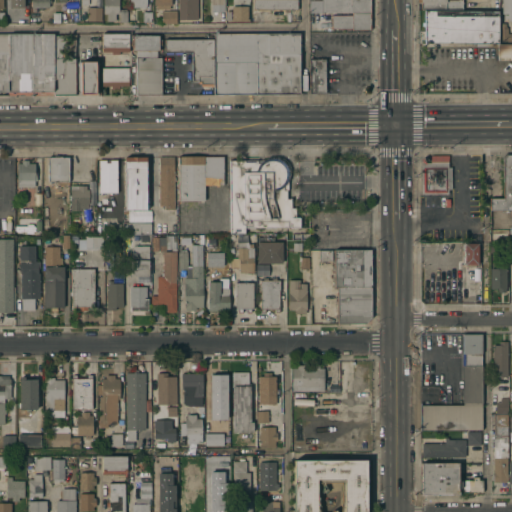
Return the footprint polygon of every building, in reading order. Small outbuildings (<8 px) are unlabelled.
[(50,0),(50,3),(49,3),(49,7),(36,7),(36,10),(33,10),(33,7),(31,7),(31,0),(50,0)] [(119,0),(119,13),(115,13),(115,20),(106,20),(106,13),(103,13),(103,0),(119,0)] [(128,0),(128,8),(145,7),(145,0),(128,0)] [(154,0),(171,0),(171,4),(169,4),(169,8),(156,8),(156,4),(154,4),(154,0)] [(179,0),(196,0),(196,18),(179,19),(179,0)] [(224,0),(224,11),(211,11),(211,0),(224,0)] [(297,0),(297,9),(253,8),(253,0),(297,0)] [(352,13),(352,12),(310,11),(310,0),(370,0),(370,13),(352,13)] [(462,0),(462,8),(421,8),(421,0),(462,0)] [(502,0),(511,0),(511,17),(507,17),(507,13),(502,13),(502,0)] [(232,19),(232,5),(248,5),(248,19),(232,19)] [(18,21),(5,21),(5,7),(18,6),(18,21)] [(101,20),(88,20),(88,6),(102,6),(101,20)] [(152,22),(143,21),(143,10),(152,10),(152,22)] [(162,22),(162,10),(176,10),(176,22),(162,22)] [(476,42),(425,42),(425,25),(423,25),(423,21),(425,21),(425,10),(498,10),(498,43),(497,43),(497,42),(492,42),(492,46),(476,46),(476,42)] [(54,21),(51,21),(51,12),(54,12),(61,12),(61,21),(54,21)] [(370,29),(352,29),(352,28),(332,28),(332,14),(352,14),(352,13),(370,13),(370,29)] [(506,26),(508,26),(507,32),(511,32),(511,40),(501,40),(501,22),(506,22),(506,26)] [(119,51),(119,53),(111,53),(111,51),(102,51),(101,33),(128,33),(129,51),(119,51)] [(213,33),(299,33),(299,93),(214,93),(213,33)] [(32,34),(32,94),(8,94),(8,91),(7,91),(7,34),(32,34)] [(54,94),(32,94),(32,34),(54,34),(54,35),(54,94)] [(159,49),(157,49),(156,57),(161,57),(161,93),(136,93),(137,56),(135,56),(135,49),(132,49),(133,34),(159,34),(159,49)] [(65,35),(65,57),(75,57),(75,94),(54,94),(54,35),(65,35)] [(192,51),(182,51),(182,53),(175,53),(175,51),(173,51),(173,53),(166,53),(166,51),(165,51),(165,38),(192,38),(192,51)] [(212,85),(201,85),(201,83),(198,83),(198,79),(192,79),(192,51),(192,38),(212,38),(212,85)] [(511,59),(497,59),(497,43),(498,43),(511,43),(511,59)] [(325,92),(309,92),(309,58),(325,58),(325,92)] [(94,94),(94,62),(77,61),(77,94),(94,94)] [(129,85),(119,85),(119,88),(111,88),(111,85),(101,85),(101,67),(129,67),(129,85)] [(511,216),(511,209),(490,209),(490,197),(503,197),(503,158),(505,155),(511,155),(511,216)] [(125,209),(125,156),(146,156),(146,209),(125,209)] [(159,156),(174,156),(174,208),(165,208),(165,205),(159,205),(159,156)] [(179,200),(179,162),(179,156),(203,156),(203,192),(203,200),(179,200)] [(203,192),(203,156),(223,156),(223,184),(207,184),(207,192),(203,192)] [(48,180),(48,157),(69,157),(69,180),(48,180)] [(255,227),(255,226),(244,226),(245,233),(230,233),(230,159),(255,159),(263,159),(266,158),(269,157),(272,157),(275,157),(280,159),(283,161),(285,163),(285,165),(287,168),(287,170),(288,174),(288,176),(287,179),(286,181),(288,181),(288,189),(285,189),(285,198),(291,198),(291,207),(295,207),(295,216),(300,216),(300,226),(289,226),(286,226),(266,226),(266,227),(256,227),(255,227)] [(17,186),(17,162),(20,162),(20,159),(28,159),(28,162),(35,162),(35,186),(17,186)] [(98,192),(99,159),(117,159),(117,192),(98,192)] [(448,161),(448,166),(451,166),(451,188),(448,188),(448,193),(422,193),(421,161),(448,161)] [(86,188),(89,188),(89,202),(88,202),(88,207),(80,207),(80,209),(79,209),(79,210),(70,209),(71,184),(86,185),(86,188)] [(44,206),(44,189),(51,189),(51,186),(59,186),(59,189),(67,189),(67,202),(60,202),(60,206),(44,206)] [(123,233),(123,218),(128,218),(128,221),(150,221),(151,233),(123,233)] [(166,311),(166,304),(151,304),(151,295),(157,295),(157,276),(158,276),(158,274),(161,274),(161,272),(163,272),(163,251),(171,251),(171,248),(169,248),(169,234),(176,234),(176,311),(166,311)] [(69,235),(69,247),(62,247),(62,241),(54,241),(54,235),(69,235)] [(102,236),(102,248),(92,248),(91,236),(102,236)] [(152,236),(166,236),(166,250),(152,250),(152,236)] [(0,312),(0,238),(12,238),(13,312),(0,312)] [(44,265),(44,239),(52,239),(52,246),(59,245),(59,256),(61,256),(61,265),(63,265),(64,307),(44,307),(44,265)] [(239,271),(239,267),(230,267),(230,257),(237,257),(237,241),(248,241),(248,243),(252,243),(252,247),(254,247),(253,271),(239,271)] [(257,262),(257,241),(282,241),(282,262),(257,262)] [(293,250),(293,242),(301,242),(301,250),(293,250)] [(464,264),(464,263),(462,263),(462,243),(464,243),(464,242),(478,242),(478,264),(464,264)] [(131,275),(131,259),(132,259),(132,245),(149,245),(149,275),(131,275)] [(19,246),(34,246),(34,257),(37,257),(37,260),(39,260),(39,268),(38,268),(38,272),(40,272),(40,297),(34,297),(34,309),(22,309),(22,298),(21,298),(21,270),(19,270),(19,263),(19,246)] [(195,307),(195,309),(185,309),(184,277),(186,277),(186,268),(178,268),(178,251),(179,251),(179,247),(186,247),(186,251),(187,250),(187,264),(202,264),(203,306),(195,307)] [(337,286),(335,286),(335,260),(319,260),(319,249),(371,249),(371,286),(337,286)] [(120,271),(121,254),(104,253),(103,270),(120,271)] [(300,268),(300,256),(309,256),(309,268),(300,268)] [(256,263),(268,263),(269,274),(256,274),(256,263)] [(491,288),(491,263),(499,263),(499,267),(506,267),(506,287),(505,287),(505,291),(498,291),(498,287),(497,287),(497,288),(492,288),(491,288)] [(86,306),(86,309),(79,309),(79,306),(72,306),(72,291),(71,291),(70,268),(94,268),(94,306),(86,306)] [(275,311),(275,308),(265,308),(265,311),(261,311),(260,293),(256,293),(256,275),(260,276),(260,280),(263,279),(263,277),(267,277),(267,279),(272,279),(272,277),(276,277),(276,279),(279,279),(280,290),(279,290),(279,311),(275,311)] [(288,279),(299,279),(299,283),(306,283),(306,309),(305,309),(305,313),(294,313),(294,309),(288,309),(288,279)] [(115,306),(116,309),(107,309),(106,280),(112,280),(112,282),(122,282),(122,306),(115,306)] [(208,281),(220,281),(220,287),(228,287),(228,292),(229,292),(229,310),(208,310),(208,281)] [(250,308),(250,311),(247,311),(247,308),(242,308),(242,311),(238,311),(238,308),(236,308),(236,281),(253,281),(253,308),(250,308)] [(146,297),(148,297),(148,310),(149,310),(149,313),(144,313),(144,310),(131,310),(131,305),(130,305),(130,286),(146,286),(146,297)] [(371,316),(365,322),(337,322),(337,286),(371,286),(371,316)] [(481,429),(422,429),(422,404),(463,404),(462,365),(462,353),(462,334),(481,334),(481,429)] [(507,376),(493,376),(493,344),(499,344),(499,340),(507,340),(507,376)] [(292,367),(297,367),(297,364),(304,364),(304,367),(312,367),(312,364),(319,364),(319,367),(324,367),(324,390),(292,390),(292,367)] [(136,429),(136,447),(126,447),(126,372),(134,372),(134,369),(138,369),(138,372),(145,372),(145,429),(136,429)] [(233,371),(248,371),(248,384),(250,384),(250,421),(253,421),(253,431),(233,431),(233,371)] [(157,372),(167,372),(167,375),(176,375),(176,403),(157,403),(157,372)] [(203,372),(203,396),(202,396),(202,405),(194,405),(194,403),(183,403),(183,389),(181,389),(181,372),(203,372)] [(207,384),(209,384),(209,376),(211,376),(211,372),(222,372),(222,375),(228,375),(228,401),(225,401),(225,407),(215,407),(215,400),(207,400),(207,384)] [(258,375),(263,375),(263,372),(271,372),(271,375),(276,375),(276,396),(270,396),(270,404),(259,404),(258,375)] [(72,374),(76,374),(76,377),(87,377),(87,374),(92,374),(92,408),(72,408),(72,374)] [(114,374),(114,377),(120,377),(120,399),(117,399),(117,423),(107,423),(107,422),(99,422),(99,395),(102,395),(102,377),(106,377),(106,374),(114,374)] [(0,375),(1,375),(9,375),(9,378),(10,378),(10,398),(3,397),(3,394),(0,394),(0,375)] [(19,376),(25,376),(25,378),(37,378),(37,408),(19,408),(19,376)] [(63,417),(45,417),(45,409),(45,376),(54,376),(54,379),(64,379),(64,400),(63,417)] [(496,401),(500,401),(500,397),(508,397),(508,412),(496,412),(496,401)] [(177,406),(176,415),(168,415),(168,416),(161,416),(161,412),(167,412),(167,406),(177,406)] [(256,410),(268,409),(268,422),(257,423),(256,410)] [(76,415),(81,415),(81,411),(88,411),(89,414),(93,414),(93,434),(90,434),(90,438),(85,438),(85,434),(77,434),(76,415)] [(195,414),(195,418),(201,418),(202,446),(186,447),(186,432),(185,433),(185,418),(186,418),(186,414),(195,414)] [(508,451),(505,451),(506,456),(507,456),(507,473),(508,473),(508,478),(507,478),(507,481),(505,481),(505,492),(493,492),(493,482),(494,482),(493,434),(494,434),(494,414),(507,414),(508,451)] [(154,426),(153,426),(153,419),(171,419),(171,425),(174,425),(174,427),(175,427),(175,441),(166,441),(166,438),(154,438),(154,426)] [(275,426),(275,431),(277,431),(277,440),(275,440),(275,446),(256,446),(256,439),(258,439),(258,434),(259,434),(259,426),(275,426)] [(467,431),(480,430),(480,444),(467,444),(467,431)] [(69,446),(51,446),(51,439),(45,439),(45,433),(51,433),(51,431),(69,431),(69,446)] [(110,432),(122,433),(122,445),(110,445),(110,432)] [(19,433),(40,434),(40,446),(18,445),(19,433)] [(221,445),(221,433),(203,434),(203,446),(221,445)] [(2,434),(15,434),(15,447),(2,447),(2,434)] [(80,436),(80,447),(70,447),(70,436),(80,436)] [(444,438),(465,439),(465,456),(422,455),(422,442),(444,442),(444,438)] [(42,497),(38,497),(38,495),(33,495),(33,496),(29,496),(29,495),(28,495),(28,478),(33,478),(33,473),(40,473),(40,469),(35,469),(35,471),(27,472),(27,458),(39,457),(39,456),(50,456),(50,469),(49,469),(50,483),(42,484),(42,497)] [(102,456),(126,456),(127,471),(102,471),(102,456)] [(179,456),(187,456),(187,462),(196,462),(196,469),(204,469),(203,489),(197,489),(197,493),(190,492),(190,489),(183,489),(184,467),(178,467),(179,456)] [(246,460),(246,471),(250,471),(250,493),(232,493),(233,460),(246,460)] [(294,511),(294,460),(366,460),(366,511),(294,511)] [(52,462),(64,462),(64,478),(62,478),(62,480),(54,481),(54,478),(52,478),(52,462)] [(274,462),(257,462),(258,490),(275,490),(274,462)] [(421,463),(458,463),(458,479),(472,479),(472,476),(478,476),(478,479),(482,479),(482,491),(459,491),(459,493),(421,493),(421,463)] [(79,472),(93,471),(93,476),(95,476),(95,484),(93,484),(93,488),(80,489),(79,472)] [(219,489),(204,489),(204,483),(205,484),(205,473),(219,473),(219,484),(219,489)] [(6,476),(12,476),(12,479),(24,480),(24,497),(18,497),(18,500),(12,500),(12,497),(6,497),(6,476)] [(152,478),(167,478),(167,489),(152,489),(152,478)] [(132,511),(132,503),(136,503),(135,497),(140,497),(139,481),(151,481),(151,497),(148,497),(148,503),(149,503),(149,511),(132,511)] [(124,511),(109,511),(109,504),(107,504),(107,501),(109,501),(109,491),(107,491),(107,488),(108,488),(108,482),(124,482),(124,511)] [(61,498),(61,487),(75,487),(75,498),(61,498)] [(173,492),(173,493),(177,493),(177,511),(157,511),(157,500),(158,500),(158,492),(173,492)] [(80,493),(93,493),(93,497),(96,497),(96,505),(93,505),(93,510),(80,510),(80,493)] [(56,511),(56,500),(76,499),(76,511),(56,511)] [(209,511),(209,499),(219,499),(219,507),(229,507),(229,511),(209,511)] [(231,511),(232,508),(242,508),(242,499),(252,499),(251,511),(231,511)] [(27,511),(27,500),(46,500),(46,511),(27,511)] [(262,511),(262,503),(264,503),(264,500),(279,500),(279,511),(262,511)] [(0,511),(0,502),(11,502),(11,511),(0,511)]
